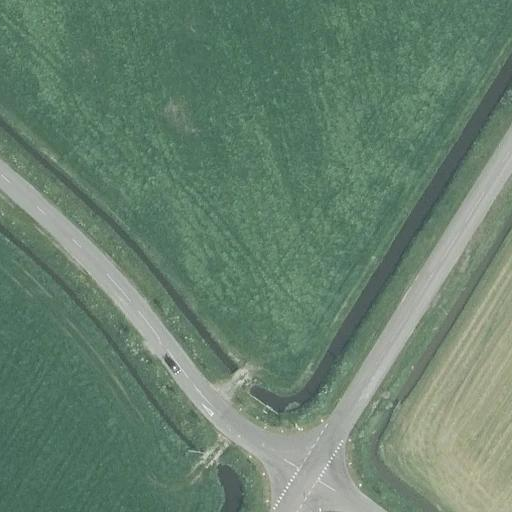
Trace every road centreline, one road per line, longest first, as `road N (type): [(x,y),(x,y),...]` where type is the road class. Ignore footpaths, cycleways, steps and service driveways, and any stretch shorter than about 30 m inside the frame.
road 1 (tertiary): [(306,482),(199,411),(91,270),(0,185)]
road 2 (tertiary): [(306,482),(511,154)]
